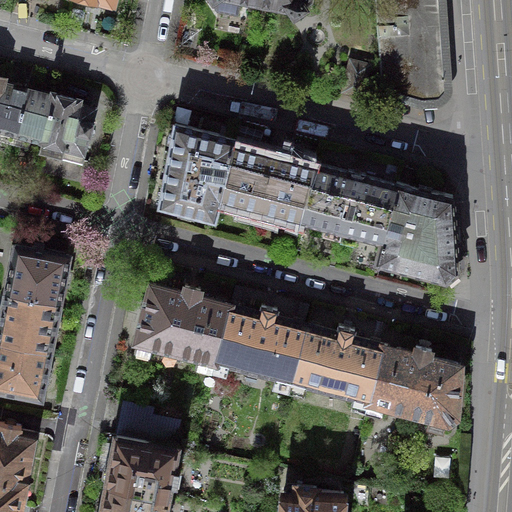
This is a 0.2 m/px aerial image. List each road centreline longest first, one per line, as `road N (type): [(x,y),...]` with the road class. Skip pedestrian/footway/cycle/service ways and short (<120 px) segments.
road 1 (residential): [(511,325),(115,223)]
road 2 (residential): [(144,70),(508,164)]
road 3 (residential): [(59,511),(115,223)]
road 4 (secondary): [(508,164),(496,0)]
road 5 (residential): [(115,223),(144,70)]
road 6 (residential): [(0,33),(144,70)]
